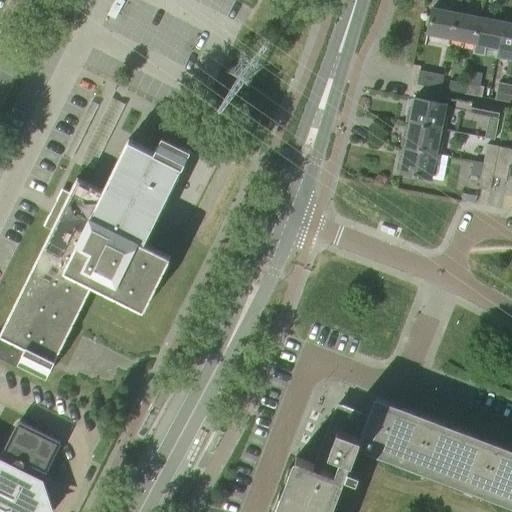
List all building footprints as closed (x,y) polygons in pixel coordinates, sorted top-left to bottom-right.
[(432,8),(427,34),(451,39),(456,12),(432,8)] [(456,12),(451,39),(474,43),(479,17),(456,12)] [(474,43),(472,53),(484,56),(486,46),(498,48),(503,22),(479,17),(474,43)] [(498,48),(496,58),(508,60),(511,61),(511,23),(503,22),(498,48)] [(441,89),(444,75),(419,70),(417,84),(441,89)] [(464,93),(466,83),(450,80),(448,90),(464,93)] [(483,87),(466,83),(464,93),(481,97),(483,87)] [(495,100),(511,103),(511,96),(511,92),(497,89),(495,100)] [(414,98),(409,123),(441,129),(445,104),(414,98)] [(498,119),(501,107),(473,101),(470,113),(498,119)] [(461,130),(494,131),(494,120),(461,119),(461,130)] [(409,123),(404,147),(436,153),(441,129),(409,123)] [(446,135),(443,147),(482,156),(485,144),(446,135)] [(103,190),(77,177),(19,295),(0,331),(0,357),(16,366),(17,363),(46,377),(91,285),(143,311),(170,256),(144,243),(190,151),(161,136),(154,151),(128,139),(103,190)] [(487,144),(483,163),(495,165),(498,146),(487,144)] [(504,193),(511,194),(511,165),(511,166),(511,157),(511,148),(498,146),(495,165),(492,176),(507,179),(504,193)] [(436,153),(404,147),(399,172),(431,178),(436,153)] [(471,172),(481,174),(478,188),(490,190),(492,176),(495,165),(483,163),(473,161),(471,172)] [(324,511),(338,475),(339,475),(344,477),(350,461),(352,457),(356,458),(358,451),(355,450),(357,444),(362,446),(361,447),(363,448),(363,447),(511,503),(511,454),(378,404),(372,420),(366,418),(367,415),(366,415),(366,417),(339,429),(337,428),(328,453),(333,455),(328,469),(295,457),(295,458),(296,459),(275,511),(324,511)] [(0,511),(47,511),(48,511),(50,511),(51,511),(42,482),(60,443),(58,441),(19,422),(18,423),(19,424),(1,460),(0,459),(0,511)]
